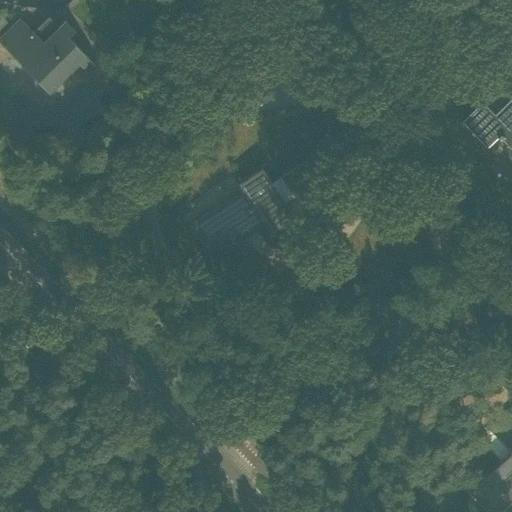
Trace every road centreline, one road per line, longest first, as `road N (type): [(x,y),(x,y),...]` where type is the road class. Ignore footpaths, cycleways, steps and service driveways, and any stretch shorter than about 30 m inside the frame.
road 1 (unclassified): [(219,469),(354,366),(511,303)]
road 2 (secondary): [(219,469),(0,244)]
